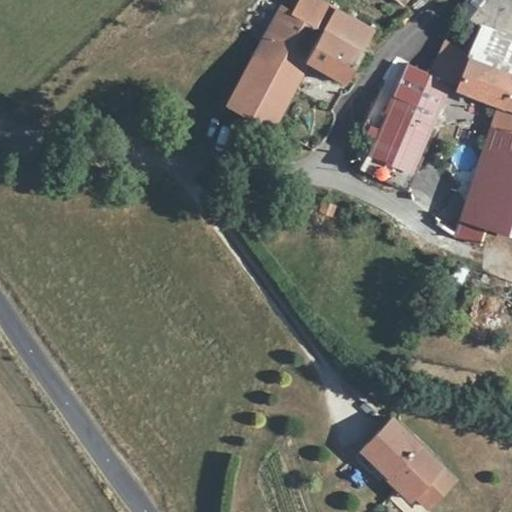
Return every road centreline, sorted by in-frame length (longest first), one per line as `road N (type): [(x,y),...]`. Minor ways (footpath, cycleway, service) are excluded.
road 1 (tertiary): [(0,295),(149,511)]
road 2 (track): [(305,160),(443,0)]
